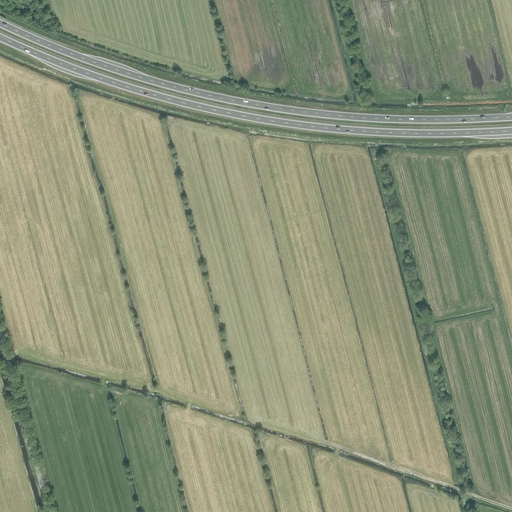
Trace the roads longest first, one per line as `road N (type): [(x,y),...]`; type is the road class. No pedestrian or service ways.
road 1 (trunk): [(511,117),(368,118),(254,105),(113,69),(0,23)]
road 2 (trunk): [(0,37),(110,82),(252,118),(367,132),(511,131)]
road 3 (tertiary): [(49,511),(0,329)]
road 4 (track): [(511,508),(339,448)]
